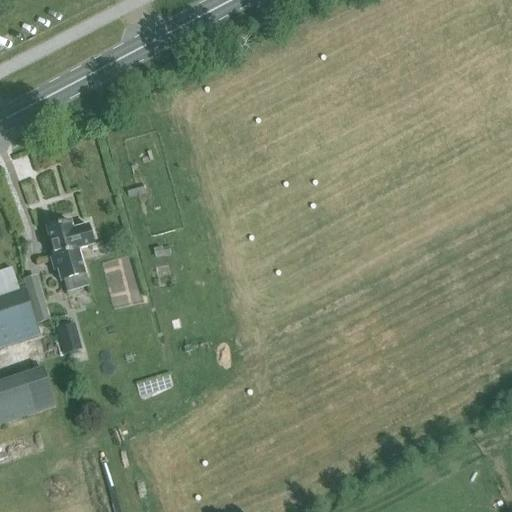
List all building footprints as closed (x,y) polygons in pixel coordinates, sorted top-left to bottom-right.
[(72,231),(70,223),(46,230),(55,259),(52,260),(56,272),(59,271),(62,282),(66,281),(68,286),(85,281),(77,253),(79,252),(78,251),(94,246),(88,226),(72,231)] [(36,276),(24,280),(27,290),(37,323),(38,325),(50,322),(39,286),(36,276)] [(23,290),(0,297),(0,350),(40,338),(34,323),(23,290)] [(63,356),(82,350),(74,324),(65,327),(64,323),(56,325),(57,330),(55,331),(63,356)] [(40,368),(0,380),(0,425),(53,409),(40,368)]
